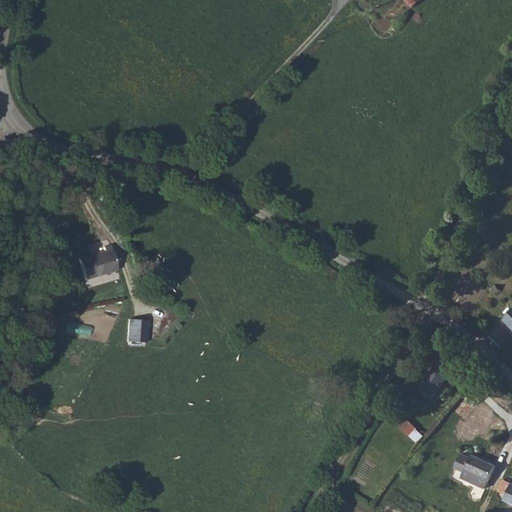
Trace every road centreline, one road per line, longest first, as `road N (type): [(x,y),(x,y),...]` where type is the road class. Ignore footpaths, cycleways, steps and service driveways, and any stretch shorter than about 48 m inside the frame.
road 1 (unclassified): [(0,118),(25,136),(188,175),(439,319),(511,382)]
road 2 (track): [(188,175),(342,0)]
road 3 (track): [(425,311),(511,99)]
